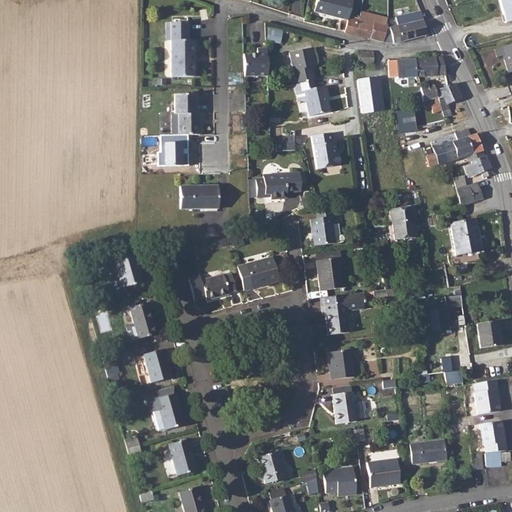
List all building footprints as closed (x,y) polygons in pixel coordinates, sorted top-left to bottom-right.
[(348,0),(314,0),(312,12),(346,21),(346,20),(347,17),(351,1),(348,0)] [(511,0),(499,0),(505,22),(511,20),(511,0)] [(396,27),(388,29),(391,44),(425,36),(419,13),(403,16),(405,25),(396,27)] [(346,21),(343,33),(352,36),(355,22),(346,20),(346,21)] [(188,21),(166,21),(166,40),(171,40),(171,76),(194,76),(193,39),(188,39),(188,21)] [(355,22),(352,36),(381,43),(385,29),(385,26),(383,26),(372,23),(371,27),(357,23),(355,22)] [(280,42),(283,30),(270,27),(267,39),(280,42)] [(511,43),(493,49),(495,56),(501,54),(506,72),(511,70),(511,43)] [(257,52),(243,53),(243,63),(244,76),(267,75),(266,47),(257,47),(257,52)] [(289,52),(296,83),(313,80),(315,79),(313,72),(312,65),(314,65),(315,65),(312,47),(289,52)] [(374,51),(359,51),(359,63),(374,64),(374,51)] [(441,57),(417,58),(418,76),(445,74),(441,57)] [(388,60),(388,64),(388,76),(397,76),(397,78),(416,76),(415,58),(388,60)] [(296,83),(294,84),(296,92),(298,102),(306,101),(309,116),(329,111),(326,94),(327,94),(325,85),(315,87),(313,80),(296,83)] [(370,81),(358,81),(359,89),(370,88),(370,81)] [(440,90),(436,91),(437,96),(437,98),(441,110),(443,117),(450,114),(447,103),(460,98),(453,83),(439,88),(440,90)] [(430,84),(420,87),(423,101),(437,96),(436,91),(434,87),(430,84)] [(174,93),(174,113),(178,112),(178,134),(199,134),(199,112),(195,112),(195,93),(174,93)] [(441,110),(437,98),(423,103),(425,110),(430,108),(432,113),(441,110)] [(415,109),(397,111),(399,134),(417,132),(415,109)] [(456,140),(451,141),(456,158),(466,155),(468,161),(470,161),(484,156),(475,134),(469,136),(467,128),(454,133),(456,140)] [(330,133),(309,136),(314,170),(337,166),(336,154),(333,153),(330,133)] [(451,141),(443,144),(447,161),(456,158),(451,141)] [(294,142),(281,143),(281,151),(294,150),(294,142)] [(447,161),(443,144),(432,148),(433,153),(425,156),(429,167),(447,161)] [(484,156),(470,161),(470,163),(463,166),(468,177),(480,172),(483,177),(492,174),(485,155),(484,156)] [(290,175),(262,177),(262,178),(254,178),(255,197),(265,197),(265,194),(269,194),(269,197),(269,199),(285,198),(285,192),(299,191),(299,189),(306,189),(302,175),(298,175),(298,172),(290,173),(290,175)] [(463,176),(452,178),(455,189),(465,184),(463,176)] [(476,182),(455,190),(459,206),(460,206),(482,198),(477,185),(476,182)] [(217,185),(179,185),(180,209),(217,208),(217,185)] [(413,206),(392,208),(393,218),(392,220),(394,239),(415,237),(413,220),(415,219),(413,206)] [(334,243),(331,217),(336,216),(335,207),(317,210),(317,218),(310,219),(313,245),(334,243)] [(474,218),(449,222),(455,255),(480,251),(474,218)] [(139,269),(137,263),(140,262),(137,254),(114,261),(121,287),(142,282),(139,269)] [(271,256),(245,263),(252,287),(278,280),(271,256)] [(340,257),(315,261),(319,290),(344,287),(340,257)] [(222,274),(200,280),(206,299),(228,293),(227,291),(235,289),(230,273),(223,276),(222,274)] [(396,288),(385,290),(386,297),(387,306),(398,303),(396,288)] [(385,290),(372,291),(373,299),(386,297),(385,290)] [(362,292),(320,297),(322,313),(325,313),(327,334),(348,332),(346,308),(361,307),(361,303),(364,303),(362,292)] [(150,301),(128,307),(133,323),(125,325),(129,340),(156,333),(150,310),(152,309),(150,301)] [(453,303),(437,304),(440,328),(456,327),(453,303)] [(497,320),(476,323),(479,348),(501,345),(497,320)] [(163,348),(142,354),(150,382),(171,376),(163,348)] [(350,349),(330,351),(332,371),(330,372),(331,379),(353,376),(350,349)] [(113,352),(100,356),(102,363),(113,360),(115,360),(113,352)] [(116,371),(105,374),(107,381),(118,378),(116,371)] [(446,384),(461,383),(460,371),(445,372),(446,384)] [(426,374),(418,375),(419,382),(429,381),(428,374),(426,374)] [(394,379),(381,380),(382,387),(395,386),(394,379)] [(494,379),(472,383),(477,414),(498,411),(496,398),(497,398),(494,379)] [(351,392),(333,394),(332,394),(335,423),(356,421),(356,418),(364,417),(362,400),(354,401),(352,391),(351,392)] [(164,428),(164,429),(184,424),(175,392),(156,398),(159,409),(152,411),(157,430),(164,428)] [(500,420),(479,424),(482,445),(484,445),(485,452),(506,450),(503,433),(502,433),(500,420)] [(362,428),(355,429),(356,442),(363,441),(362,428)] [(355,429),(347,430),(348,443),(356,442),(355,429)] [(136,436),(124,440),(126,448),(138,445),(136,436)] [(187,438),(168,443),(177,475),(196,470),(187,438)] [(442,440),(409,444),(412,463),(445,459),(442,440)] [(138,445),(126,448),(128,456),(140,452),(138,445)] [(280,450),(257,456),(265,484),(284,478),(280,460),(283,460),(280,450)] [(480,451),(470,452),(472,470),(482,469),(480,451)] [(509,452),(484,453),(485,466),(500,465),(500,461),(510,460),(509,452)] [(396,459),(366,462),(369,487),(399,483),(396,459)] [(334,470),(322,472),(325,493),(336,492),(337,496),(355,494),(351,466),(333,469),(334,470)] [(314,470),(300,474),(302,482),(307,481),(315,479),(314,470)] [(315,479),(307,481),(308,494),(317,493),(315,479)] [(200,485),(179,491),(184,511),(204,511),(200,494),(202,493),(200,485)] [(151,490),(138,493),(140,501),(153,498),(151,490)] [(293,511),(288,494),(269,500),(272,511),(293,511)] [(327,502),(318,504),(319,511),(328,511),(327,502)]
